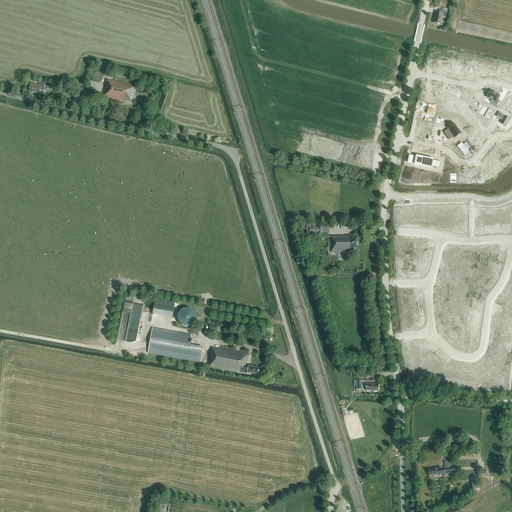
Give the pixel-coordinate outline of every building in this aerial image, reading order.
[(433,23),(440,25),(442,17),(445,18),(446,12),(439,10),(438,14),(435,13),(433,23)] [(457,65),(456,71),(461,72),(461,71),(465,71),(465,73),(474,75),(475,67),(466,65),(466,67),(457,65)] [(114,81),(112,81),(106,80),(105,85),(106,85),(106,89),(105,89),(103,98),(125,103),(125,101),(132,103),(135,86),(116,82),(117,80),(115,79),(114,81)] [(40,90),(41,90),(43,91),(45,84),(39,83),(39,85),(31,83),(29,92),(32,92),(32,93),(39,94),(40,90)] [(497,99),(499,95),(496,93),(496,92),(495,93),(494,92),(494,91),(494,92),(490,90),(486,97),(492,100),(490,102),(496,106),(500,101),(497,99)] [(504,103),(501,108),(505,110),(508,105),(510,106),(510,105),(511,106),(511,99),(509,98),(505,104),(504,103)] [(499,112),(497,116),(504,120),(501,124),(506,127),(510,119),(499,112)] [(471,126),(479,137),(482,134),(483,134),(484,133),(485,132),(487,131),(478,120),(475,122),(475,123),(471,126)] [(444,132),(449,140),(449,139),(449,138),(452,135),(453,137),(454,138),(455,138),(454,137),(460,133),(461,133),(453,122),(453,123),(447,127),(448,130),(444,132)] [(510,153),(505,147),(502,149),(501,148),(492,155),(498,162),(506,155),(507,155),(510,153)] [(409,155),(408,161),(415,163),(415,164),(421,166),(423,157),(416,155),(416,156),(409,155)] [(423,157),(421,166),(432,168),(433,166),(441,168),(442,162),(434,160),(434,159),(423,157)] [(482,167),(472,171),(474,175),(480,173),(479,171),(483,169),(482,167)] [(478,220),(478,223),(479,223),(479,224),(482,224),(483,224),(483,225),(488,225),(489,225),(489,229),(494,229),(494,224),(498,224),(498,226),(502,226),(506,226),(506,220),(502,220),(502,219),(499,219),(499,209),(492,209),(492,214),(493,214),(493,217),(493,219),(491,219),(491,220),(485,220),(485,218),(484,218),(484,219),(479,219),(479,220),(478,220)] [(323,233),(323,227),(309,228),(309,225),(306,225),(306,232),(309,232),(309,233),(318,233),(318,234),(323,234),(323,233)] [(343,253),(343,252),(345,252),(345,254),(349,254),(349,252),(350,252),(350,251),(358,251),(357,237),(349,237),(349,236),(331,236),(330,248),(331,248),(331,253),(343,253)] [(394,242),(394,246),(398,246),(401,247),(401,251),(407,251),(407,242),(404,242),(404,240),(397,240),(397,242),(394,242)] [(449,249),(447,256),(455,257),(456,254),(459,255),(460,252),(456,251),(449,249)] [(465,249),(463,259),(469,260),(471,250),(465,249)] [(420,256),(414,256),(414,272),(420,272),(420,259),(425,259),(425,255),(420,255),(420,256)] [(443,297),(446,281),(440,280),(437,296),(443,297)] [(500,301),(498,305),(499,305),(511,310),(511,307),(511,299),(506,297),(505,301),(501,300),(500,301)] [(155,299),(154,304),(174,307),(175,303),(155,299)] [(439,307),(439,312),(453,312),(453,302),(443,302),(443,306),(444,306),(444,307),(439,307)] [(174,307),(154,304),(152,314),(172,317),(174,307)] [(177,316),(177,318),(177,319),(178,321),(179,323),(180,324),(181,325),(183,326),(185,327),(187,327),(188,327),(190,326),(192,325),(193,324),(194,322),(195,321),(196,319),(196,318),(196,317),(196,316),(196,315),(195,315),(195,314),(195,313),(194,313),(194,312),(194,311),(193,311),(193,310),(192,310),(192,309),(191,309),(190,309),(190,308),(189,308),(188,308),(187,308),(186,308),(185,308),(184,308),(183,308),(183,309),(182,309),(181,309),(181,310),(180,310),(180,311),(179,311),(179,312),(178,312),(178,313),(178,314),(177,314),(177,315),(177,316)] [(148,353),(200,362),(202,352),(189,349),(191,335),(152,328),(148,353)] [(463,329),(462,337),(466,337),(465,346),(472,347),(474,333),(473,333),(473,330),(463,329)] [(408,347),(408,352),(415,352),(415,350),(417,350),(416,352),(426,354),(428,356),(426,358),(431,363),(430,364),(433,367),(439,361),(437,358),(437,357),(432,353),(434,352),(427,350),(428,349),(423,348),(424,346),(421,345),(421,347),(418,346),(417,347),(408,347)] [(209,364),(208,367),(240,373),(240,372),(258,375),(259,368),(245,366),(247,354),(213,348),(212,353),(211,353),(209,364)] [(485,364),(480,370),(492,380),(497,374),(498,375),(501,372),(490,362),(487,365),(485,364)] [(459,366),(458,372),(461,372),(460,376),(468,378),(469,373),(470,373),(471,367),(467,367),(459,366)] [(362,380),(354,380),(354,386),(356,386),(356,390),(362,390),(362,380)] [(456,474),(456,468),(449,469),(449,468),(449,461),(444,461),(445,468),(443,468),(428,469),(428,476),(444,475),(444,474),(456,474)]
